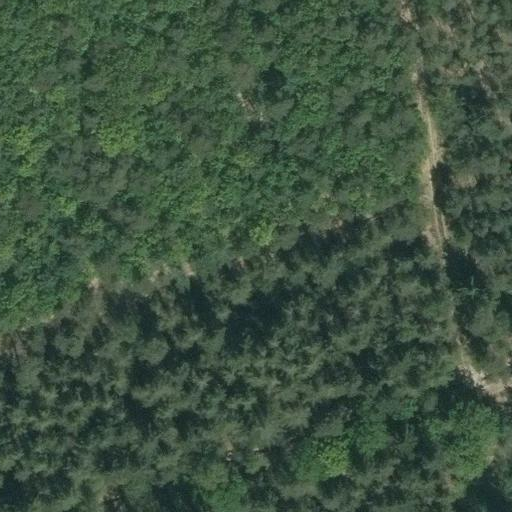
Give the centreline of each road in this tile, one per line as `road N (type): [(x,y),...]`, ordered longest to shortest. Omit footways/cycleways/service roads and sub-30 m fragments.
road 1 (track): [(511,374),(105,511)]
road 2 (track): [(490,511),(469,388)]
